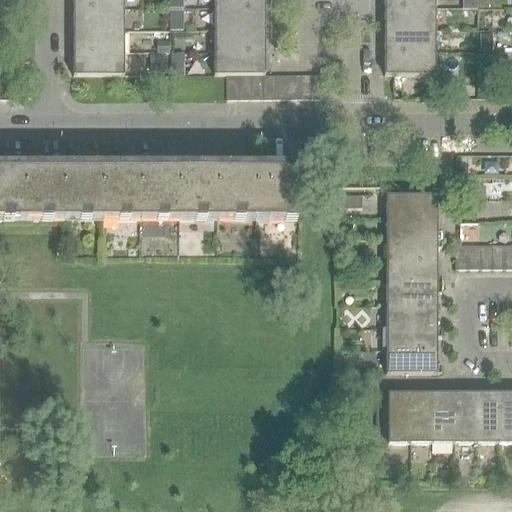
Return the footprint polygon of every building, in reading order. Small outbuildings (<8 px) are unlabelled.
[(72,0),(72,12),(123,12),(122,0),(72,0)] [(263,0),(213,0),(213,11),(264,11),(263,0)] [(383,0),(384,12),(434,12),(433,0),(383,0)] [(169,1),(169,10),(183,10),(183,1),(169,1)] [(264,11),(213,11),(213,33),(264,33),(264,11)] [(72,12),(72,34),(123,34),(123,12),(72,12)] [(384,12),(384,34),(434,34),(434,12),(384,12)] [(183,25),(169,25),(169,34),(183,34),(183,25)] [(264,33),(213,33),(213,55),(264,55),(264,33)] [(72,34),(72,56),(123,56),(123,34),(72,34)] [(384,34),(384,56),(434,56),(434,34),(384,34)] [(480,37),(480,53),(493,52),(492,37),(480,37)] [(156,44),(156,55),(168,55),(168,44),(156,44)] [(170,55),(170,78),(182,78),(182,55),(170,55)] [(226,78),(237,78),(249,78),(261,78),(264,78),(264,55),(213,55),(213,78),(226,78)] [(72,56),(72,79),(123,79),(123,56),(72,56)] [(384,56),(384,79),(434,79),(434,56),(384,56)] [(150,59),(150,75),(167,75),(167,59),(150,59)] [(0,78),(0,102),(11,102),(11,79),(0,78)] [(237,102),(237,78),(226,78),(226,102),(237,102)] [(249,102),(249,78),(237,78),(237,102),(249,102)] [(261,102),(261,78),(249,78),(249,102),(261,102)] [(273,78),(264,78),(261,78),(261,102),(273,102),(273,78)] [(285,102),(285,78),(273,78),(273,102),(285,102)] [(296,102),(297,78),(285,78),(285,102),(296,102)] [(309,102),(309,78),(297,78),(296,102),(309,102)] [(309,78),(309,102),(322,102),(322,78),(309,78)] [(0,224),(297,225),(297,168),(295,168),(295,175),(63,175),(63,169),(0,169),(0,224)] [(457,168),(457,182),(467,182),(467,168),(457,168)] [(458,189),(457,203),(478,203),(478,189),(458,189)] [(337,199),(337,212),(361,212),(361,199),(337,199)] [(385,199),(385,222),(435,222),(435,207),(439,207),(439,199),(385,199)] [(435,222),(385,222),(385,244),(439,244),(439,236),(435,236),(435,222)] [(459,226),(459,245),(478,245),(478,226),(459,226)] [(439,244),(385,244),(385,266),(435,266),(435,252),(439,252),(439,244)] [(502,272),(511,272),(511,248),(501,249),(502,272)] [(467,249),(455,249),(455,272),(467,272),(467,249)] [(479,249),(473,249),(467,249),(467,272),(479,272),(479,249)] [(479,272),(491,272),(490,249),(479,249),(479,272)] [(491,272),(502,272),(501,249),(490,249),(491,272)] [(435,266),(385,266),(385,288),(439,288),(439,280),(435,280),(435,266)] [(439,288),(385,288),(385,310),(435,310),(435,297),(439,297),(439,288)] [(435,310),(385,310),(385,332),(439,332),(439,325),(435,325),(435,310)] [(439,332),(385,332),(385,354),(435,354),(435,340),(439,340),(439,332)] [(435,354),(385,354),(385,377),(439,377),(439,368),(435,368),(435,354)] [(395,392),(386,392),(386,447),(409,447),(408,397),(395,397),(395,392)] [(423,397),(408,397),(409,447),(431,447),(430,392),(423,392),(423,397)] [(438,392),(430,392),(431,447),(453,447),(453,397),(438,397),(438,392)] [(466,397),(453,397),(453,447),(476,447),(475,392),(466,392),(466,397)] [(483,392),(475,392),(476,447),(497,447),(497,397),(483,397),(483,392)] [(511,397),(497,397),(497,447),(511,446),(511,392),(511,397)]
